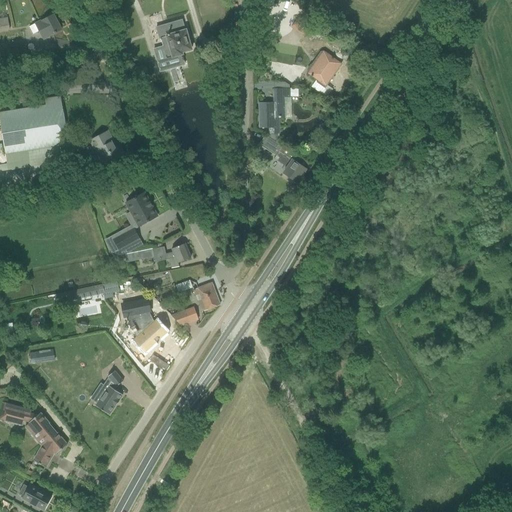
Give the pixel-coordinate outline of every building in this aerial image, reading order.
[(35,24),(29,27),(33,35),(39,32),(43,40),(49,36),(52,35),(61,30),(53,15),(44,19),(41,21),(42,22),(35,25),(35,24)] [(295,22),(291,28),(305,38),(308,32),(312,27),(298,18),(295,22)] [(0,31),(9,29),(7,19),(0,19),(0,31)] [(182,20),(156,27),(159,39),(160,39),(166,59),(169,68),(184,63),(182,54),(181,53),(191,50),(190,48),(192,47),(191,42),(189,42),(185,30),(185,31),(182,20)] [(0,65),(27,60),(25,44),(0,48),(0,65)] [(342,59),(348,63),(357,49),(351,45),(342,59)] [(325,88),(329,82),(341,64),(334,59),(335,59),(324,52),(314,65),(310,65),(308,69),(308,73),(316,79),(317,79),(317,83),(325,88)] [(284,118),(284,97),(290,97),(290,89),(273,89),(274,103),(262,103),(262,111),(259,111),(259,128),(269,128),(269,134),(267,137),(277,142),(279,139),(279,118),(284,118)] [(44,99),(45,105),(45,106),(0,112),(0,128),(4,154),(67,144),(59,97),(44,99)] [(107,131),(89,141),(103,167),(123,156),(122,155),(122,153),(120,148),(118,148),(118,147),(115,148),(112,142),(113,142),(107,131)] [(300,158),(309,164),(309,163),(284,146),(284,147),(277,142),(267,137),(265,136),(259,145),(275,156),(274,159),(287,168),(283,173),(297,182),(305,169),(297,164),(300,158)] [(138,227),(157,217),(151,206),(152,206),(149,201),(149,202),(144,193),(125,203),(138,227)] [(115,257),(121,256),(118,250),(139,239),(134,229),(108,243),(115,257)] [(155,262),(169,259),(175,257),(177,263),(190,258),(185,244),(171,249),(173,252),(166,254),(164,247),(126,255),(127,263),(154,257),(155,262)] [(184,290),(193,287),(191,280),(182,283),(184,290)] [(68,301),(103,293),(104,299),(113,297),(112,293),(118,291),(116,282),(110,284),(67,293),(68,299),(68,301)] [(195,296),(196,296),(199,294),(201,300),(198,301),(202,312),(220,305),(211,283),(193,290),(195,296)] [(147,300),(122,305),(124,317),(125,317),(134,315),(143,333),(135,340),(145,351),(165,332),(156,322),(154,323),(148,312),(150,311),(149,311),(148,308),(149,308),(147,300)] [(197,319),(193,308),(171,316),(180,326),(197,319)] [(29,354),(31,364),(54,360),(53,350),(29,354)] [(95,406),(109,415),(115,406),(116,406),(119,401),(118,401),(122,395),(113,389),(115,386),(116,387),(123,381),(114,371),(107,377),(108,378),(110,380),(105,388),(107,389),(95,406)] [(23,420),(29,422),(29,423),(25,426),(31,434),(38,432),(47,443),(41,454),(38,452),(33,461),(45,467),(54,453),(55,454),(67,445),(57,434),(48,424),(49,423),(40,413),(37,415),(30,414),(31,410),(3,403),(0,414),(0,418),(21,424),(23,420)] [(44,511),(50,498),(52,496),(30,485),(29,488),(23,485),(18,494),(23,496),(22,499),(29,503),(44,511)]
